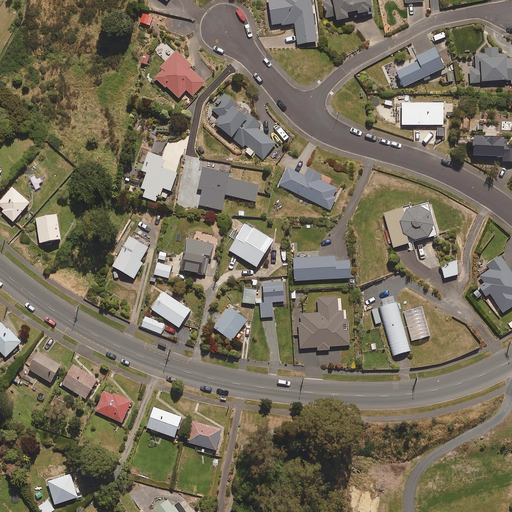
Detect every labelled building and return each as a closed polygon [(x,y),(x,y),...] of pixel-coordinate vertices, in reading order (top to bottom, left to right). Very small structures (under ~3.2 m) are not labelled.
[(317,41),(311,0),(268,0),(272,26),(295,23),(298,44),(317,41)] [(330,0),(323,1),(326,17),(337,15),(337,19),(349,17),(348,11),(358,9),(359,12),(373,10),(371,0),(330,0)] [(153,16),(143,14),(141,22),(150,25),(153,16)] [(499,47),(487,47),(487,53),(476,53),(476,68),(470,68),(470,82),(483,82),(483,80),(510,80),(510,85),(511,84),(511,58),(507,59),(507,54),(499,54),(499,47)] [(444,68),(436,48),(417,56),(418,58),(395,68),(403,86),(444,68)] [(192,64),(176,50),(161,67),(163,69),(156,77),(179,98),(186,90),(193,96),(206,82),(189,67),(192,64)] [(150,55),(144,53),(140,62),(147,64),(150,55)] [(454,81),(452,75),(441,78),(443,84),(454,81)] [(238,104),(224,93),(211,108),(221,117),(215,123),(252,155),(254,152),(263,159),(276,143),(258,127),(261,123),(249,113),(252,109),(241,100),(238,104)] [(444,102),(402,102),(402,124),(444,124),(444,102)] [(497,126),(479,124),(479,135),(474,134),(473,154),(498,156),(498,161),(511,161),(511,143),(505,143),(505,135),(496,135),(497,126)] [(139,162),(145,164),(143,170),(147,172),(141,188),(145,189),(142,196),(158,202),(162,188),(171,191),(177,173),(163,168),(166,158),(149,151),(148,155),(142,153),(139,162)] [(256,202),(260,185),(230,178),(231,173),(203,167),(198,189),(203,190),(199,205),(222,210),(225,194),(256,202)] [(304,176),(287,168),(279,185),(330,210),(336,198),(333,196),(337,188),(321,180),(323,175),(308,168),(304,176)] [(30,202),(12,187),(0,200),(0,209),(13,221),(30,202)] [(438,234),(429,202),(410,207),(410,205),(384,213),(393,246),(438,234)] [(61,239),(57,213),(44,215),(44,217),(36,219),(40,242),(61,239)] [(273,239),(245,223),(229,250),(257,266),(273,239)] [(151,242),(132,232),(113,265),(134,278),(143,262),(140,261),(151,242)] [(214,244),(187,237),(179,268),(205,274),(209,259),(211,259),(214,244)] [(168,253),(160,250),(157,259),(166,262),(168,253)] [(511,272),(501,256),(487,265),(490,269),(481,276),(486,284),(480,287),(486,296),(490,293),(503,313),(511,306),(511,272)] [(336,261),(336,257),(294,257),(295,280),(351,278),(350,261),(336,261)] [(459,274),(456,261),(441,264),(444,278),(459,274)] [(172,266),(157,262),(154,274),(169,278),(172,266)] [(281,280),(262,281),(263,317),(273,317),(273,302),(284,301),(284,287),(281,287),(281,280)] [(257,289),(243,288),(242,303),(256,304),(257,289)] [(191,310),(164,292),(152,309),(179,327),(191,310)] [(337,297),(318,298),(319,313),(300,314),(303,348),(318,347),(318,350),(330,349),(330,345),(350,344),(348,310),(338,311),(337,297)] [(410,352),(396,302),(379,307),(394,357),(410,352)] [(248,319),(230,306),(214,327),(232,340),(248,319)] [(377,309),(372,310),(376,324),(381,322),(377,309)] [(165,324),(145,317),(142,326),(161,334),(165,324)] [(21,342),(1,321),(0,322),(0,350),(6,357),(21,342)] [(62,365),(39,350),(28,368),(50,382),(62,365)] [(98,379),(74,364),(61,383),(85,399),(98,379)] [(132,402),(105,389),(95,410),(121,423),(132,402)] [(182,416),(154,407),(147,427),(174,437),(182,416)] [(222,429),(193,420),(187,441),(216,450),(222,429)] [(78,497),(71,474),(48,481),(55,504),(78,497)] [(153,510),(154,511),(186,511),(178,502),(173,506),(168,499),(153,510)]
